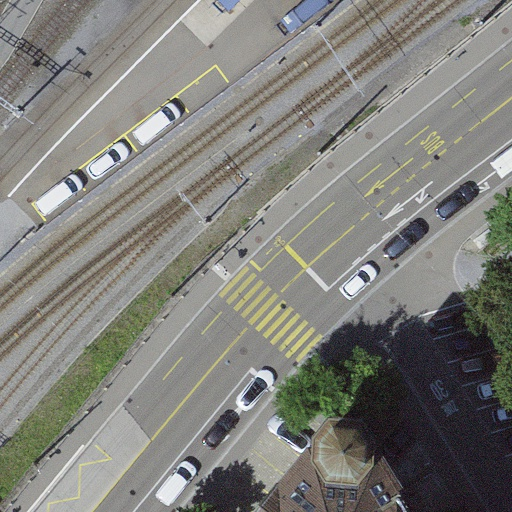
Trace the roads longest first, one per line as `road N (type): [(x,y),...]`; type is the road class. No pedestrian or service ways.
road 1 (secondary): [(340,242),(269,314),(115,511)]
road 2 (residential): [(340,242),(511,507)]
road 3 (secondary): [(511,109),(340,242)]
